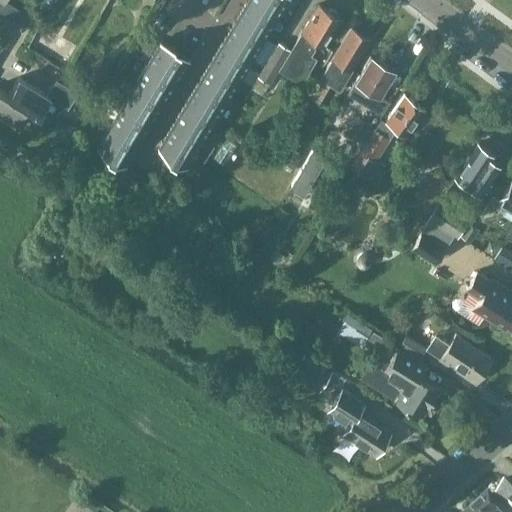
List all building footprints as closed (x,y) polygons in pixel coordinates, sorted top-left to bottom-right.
[(276,16),(248,0),(246,0),(235,19),(264,36),(276,16)] [(285,0),(248,0),(276,16),(285,0)] [(283,70),(301,81),(315,57),(309,54),(317,41),(323,44),(340,17),(337,15),(336,12),(331,9),(328,10),(318,4),(293,46),(296,48),(283,70)] [(123,11),(109,9),(107,23),(121,25),(123,11)] [(26,25),(32,15),(25,10),(19,21),(26,25)] [(264,36),(235,19),(223,39),(252,57),(264,36)] [(367,37),(351,27),(333,56),(309,96),(318,102),(330,83),(339,89),(352,68),(349,66),(367,37)] [(211,60),(239,77),(252,57),(223,39),(211,60)] [(261,94),(269,80),(290,46),(280,40),(251,88),(261,94)] [(147,63),(175,80),(188,59),(159,41),(147,63)] [(380,112),(389,98),(380,93),(395,68),(371,54),(348,93),(380,112)] [(239,77),(211,60),(199,80),(227,97),(239,77)] [(147,63),(134,83),(163,100),(175,80),(147,63)] [(91,70),(91,80),(105,80),(105,70),(91,70)] [(46,94),(39,89),(19,78),(9,95),(26,107),(40,115),(42,110),(53,117),(61,104),(67,108),(77,92),(56,79),(46,94)] [(215,117),(227,97),(199,80),(186,100),(215,117)] [(151,120),(163,100),(134,83),(122,103),(151,120)] [(0,113),(16,124),(26,107),(9,95),(0,89),(0,113)] [(397,126),(407,133),(425,106),(405,92),(386,119),(381,116),(348,164),(375,181),(386,166),(374,158),(397,126)] [(203,138),(215,117),(186,100),(174,120),(203,138)] [(110,123),(139,140),(151,120),(122,103),(110,123)] [(358,117),(347,134),(362,143),(372,126),(358,117)] [(203,138),(174,120),(161,141),(190,159),(203,138)] [(97,144),(126,162),(139,140),(110,123),(97,144)] [(306,137),(316,143),(320,136),(311,131),(306,137)] [(433,135),(425,131),(420,139),(428,143),(433,135)] [(221,132),(207,153),(219,160),(232,139),(221,132)] [(456,175),(483,192),(495,174),(485,167),(495,151),(479,141),(463,166),(462,165),(456,175)] [(283,151),(275,167),(291,174),(298,159),(283,151)] [(437,172),(414,208),(427,216),(434,206),(451,181),(437,172)] [(493,191),(482,211),(484,216),(504,211),(511,216),(511,178),(502,196),(493,191)] [(426,218),(428,219),(452,234),(455,236),(462,225),(434,206),(427,216),(426,218)] [(346,229),(363,222),(358,209),(341,216),(346,229)] [(438,256),(452,234),(428,219),(420,231),(421,231),(411,247),(434,261),(437,256),(438,256)] [(470,242),(476,232),(466,226),(460,236),(470,242)] [(275,243),(264,236),(256,250),(267,257),(275,243)] [(502,246),(495,255),(505,261),(511,252),(502,246)] [(356,260),(356,261),(356,262),(356,263),(357,263),(357,264),(358,265),(358,266),(359,266),(359,267),(360,267),(361,268),(362,268),(363,268),(364,268),(365,268),(366,268),(367,267),(368,267),(368,266),(369,266),(369,265),(370,264),(370,263),(371,263),(371,262),(371,261),(371,260),(371,259),(370,258),(370,257),(369,257),(369,256),(368,255),(367,254),(366,254),(365,254),(364,254),(363,254),(362,254),(361,254),(360,254),(359,255),(358,256),(358,257),(357,257),(357,258),(356,259),(356,260)] [(511,291),(491,278),(490,280),(476,271),(465,288),(479,296),(472,307),(503,327),(505,325),(511,329),(511,291)] [(439,386),(421,375),(429,364),(397,343),(396,344),(373,329),(364,343),(375,351),(359,376),(420,416),(439,386)] [(406,333),(399,343),(409,350),(416,340),(406,333)] [(435,334),(426,347),(440,357),(475,381),(491,357),(456,333),(449,343),(435,334)] [(333,370),(287,342),(276,360),(293,370),(291,374),(320,392),(333,370)] [(358,410),(362,404),(364,401),(341,386),(325,410),(348,424),(342,432),(375,453),(389,431),(358,410)] [(511,511),(511,483),(496,498),(510,511),(511,511)] [(503,511),(488,495),(470,511),(503,511)]
